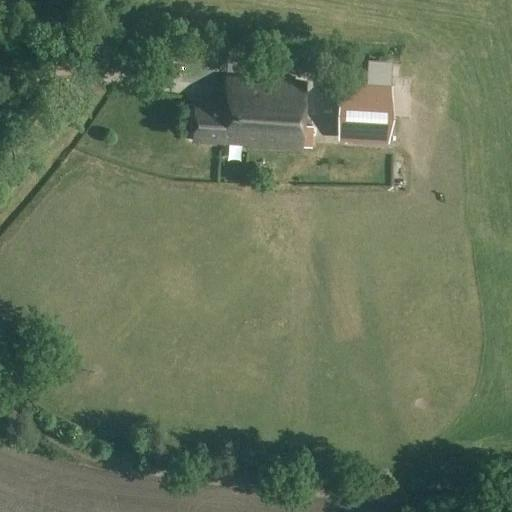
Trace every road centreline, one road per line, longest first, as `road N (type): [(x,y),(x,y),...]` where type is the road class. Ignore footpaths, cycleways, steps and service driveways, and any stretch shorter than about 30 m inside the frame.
road 1 (track): [(511,508),(315,491),(80,454),(0,405)]
road 2 (unclassified): [(0,187),(54,122),(129,0)]
